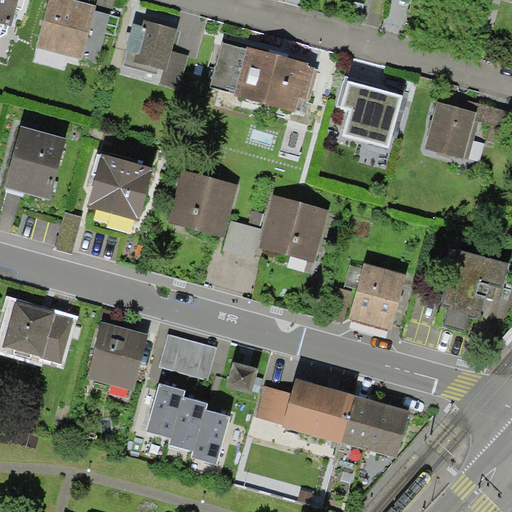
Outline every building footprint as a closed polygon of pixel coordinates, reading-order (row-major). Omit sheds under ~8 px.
[(52,0),(37,49),(82,63),(97,14),(52,0)] [(228,100),(305,118),(316,71),(240,52),(228,100)] [(358,90),(349,132),(392,141),(401,99),(358,90)] [(430,154),(465,163),(476,119),(441,110),(430,154)] [(47,200),(64,139),(19,127),(2,188),(47,200)] [(135,216),(148,169),(97,155),(84,202),(135,216)] [(215,234),(227,189),(180,176),(167,221),(215,234)] [(320,213),(269,200),(257,248),(308,260),(320,213)] [(80,217),(64,213),(56,245),(72,249),(80,217)] [(258,230),(227,221),(218,251),(249,260),(258,230)] [(506,263),(453,250),(439,307),(446,309),(441,328),(463,333),(467,319),(471,320),(475,320),(478,317),(479,312),(482,299),(474,297),(478,283),(499,289),(506,263)] [(389,326),(401,279),(355,267),(350,289),(343,314),(389,326)] [(329,283),(320,315),(341,321),(343,314),(350,289),(329,283)] [(58,363),(69,320),(12,305),(1,348),(11,350),(10,356),(31,361),(32,356),(58,363)] [(144,338),(98,326),(84,376),(131,388),(144,338)] [(216,347),(167,334),(158,367),(208,380),(216,347)] [(246,392),(252,370),(229,364),(224,386),(246,392)] [(341,442),(355,395),(296,379),(291,394),(283,424),(283,426),(341,442)] [(184,390),(160,383),(146,430),(171,437),(183,395),(184,390)] [(283,424),(291,394),(265,387),(257,417),(283,424)] [(208,403),(183,395),(171,437),(168,444),(194,452),(206,409),(208,403)] [(397,458),(409,410),(355,395),(341,442),(397,458)] [(231,417),(206,409),(194,452),(192,458),(216,465),(231,417)]
